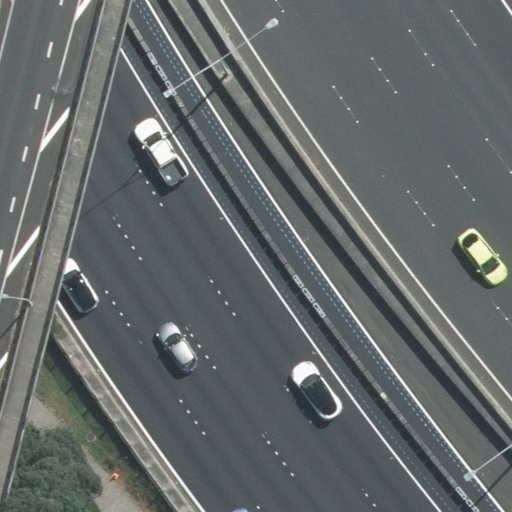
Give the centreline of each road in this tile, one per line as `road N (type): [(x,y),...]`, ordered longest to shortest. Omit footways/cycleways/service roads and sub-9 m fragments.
road 1 (motorway): [(378,511),(124,158),(32,0)]
road 2 (motorway): [(331,0),(511,247)]
road 3 (secondary): [(55,0),(0,214)]
